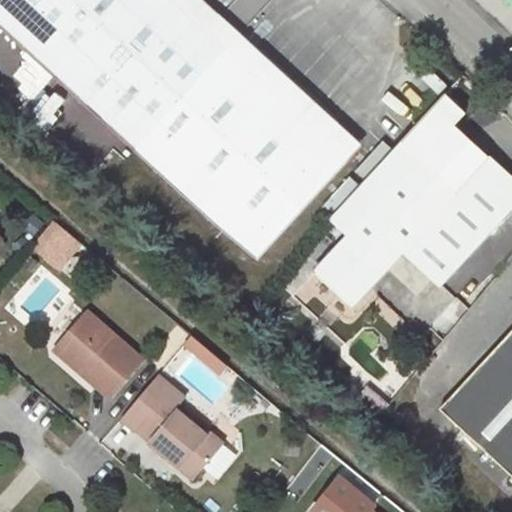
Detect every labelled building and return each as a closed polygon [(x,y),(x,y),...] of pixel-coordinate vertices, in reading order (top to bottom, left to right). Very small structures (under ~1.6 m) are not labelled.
[(0,0),(0,27),(256,262),(352,158),(179,0),(0,0)] [(400,143),(332,216),(350,234),(419,159),(400,143)] [(350,234),(316,271),(354,305),(405,250),(442,284),(511,207),(511,176),(490,156),(456,193),(419,159),(350,234)] [(55,247),(44,258),(61,271),(70,259),(55,247)] [(142,360),(88,312),(60,344),(102,380),(97,385),(110,397),(142,360)] [(511,329),(439,409),(511,475),(511,329)] [(188,342),(195,347),(199,342),(193,336),(188,342)] [(102,380),(60,344),(55,350),(97,385),(102,380)] [(178,407),(185,399),(158,376),(122,418),(137,430),(148,417),(160,426),(148,440),(194,479),(223,444),(178,407)] [(148,417),(137,430),(148,440),(160,426),(148,417)] [(300,443),(289,441),(287,454),(297,456),(300,443)] [(341,476),(373,505),(376,488),(349,466),(341,476)] [(367,511),(373,505),(341,476),(310,511),(367,511)]
